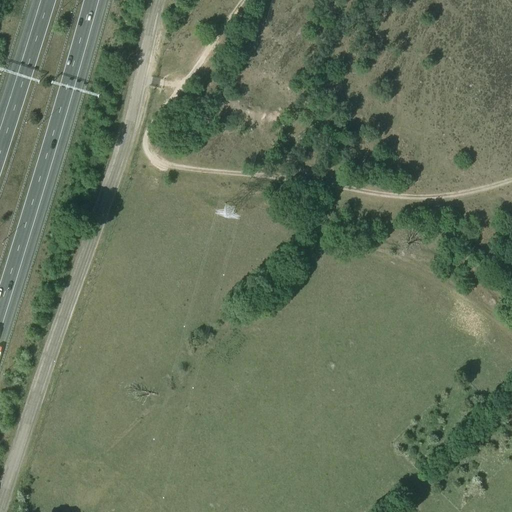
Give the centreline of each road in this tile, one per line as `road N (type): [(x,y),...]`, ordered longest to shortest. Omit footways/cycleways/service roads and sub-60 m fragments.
road 1 (unclassified): [(0,502),(123,148),(157,0)]
road 2 (track): [(511,180),(448,196),(391,197),(163,165),(144,145),(180,86)]
road 3 (motorway): [(0,318),(90,0)]
road 4 (motorway): [(47,0),(0,146)]
